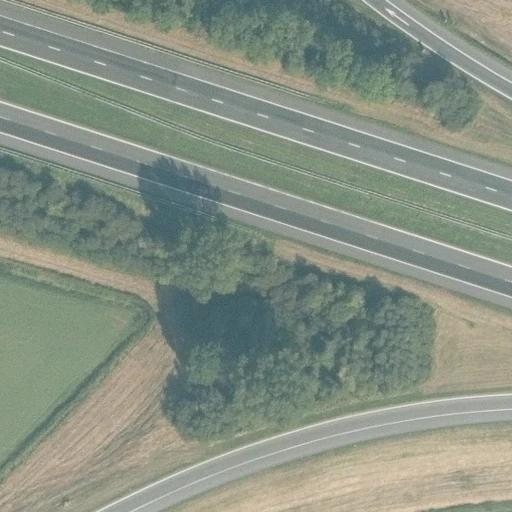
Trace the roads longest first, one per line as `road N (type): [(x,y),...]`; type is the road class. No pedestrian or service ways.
road 1 (motorway): [(511,196),(0,31)]
road 2 (motorway): [(0,118),(511,283)]
road 3 (motorway): [(140,511),(302,446),(386,425),(511,410)]
road 4 (motorway): [(511,90),(374,0)]
